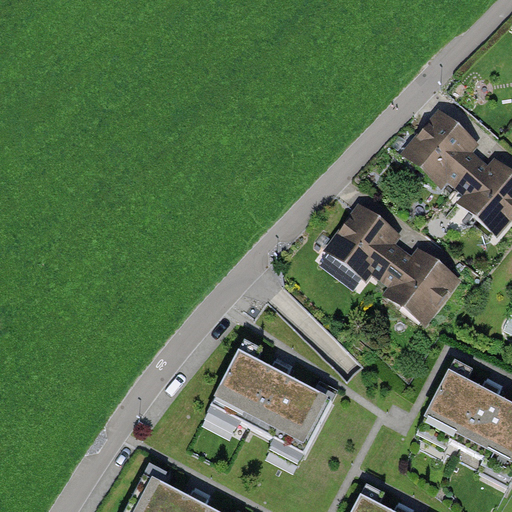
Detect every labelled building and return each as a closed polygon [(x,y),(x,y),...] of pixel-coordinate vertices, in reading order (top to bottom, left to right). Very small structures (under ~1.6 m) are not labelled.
[(473,148),(439,119),(409,154),(443,184),(446,180),(469,199),(467,202),(499,230),(511,215),(511,182),(495,168),(489,175),(466,156),(473,148)] [(396,239),(360,212),(332,249),(368,277),(371,273),(395,291),(393,293),(427,320),(454,284),(419,258),(413,265),(390,248),(396,239)] [(270,374),(238,357),(211,408),(303,457),(331,405),(285,381),(289,374),(274,366),(270,374)] [(481,395),(450,378),(423,429),(511,476),(511,410),(497,402),(501,395),(486,387),(481,395)] [(189,503),(144,479),(126,511),(209,511),(205,510),(209,503),(193,495),(189,503)] [(396,511),(378,511),(361,503),(356,511),(397,511),(396,511)]
